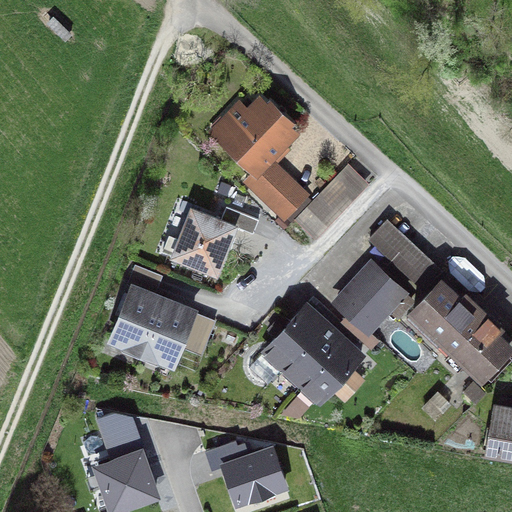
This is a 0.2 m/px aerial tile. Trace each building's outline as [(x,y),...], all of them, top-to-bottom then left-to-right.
[(237,99),(206,131),(253,176),(246,184),(284,221),(306,199),(273,166),(303,136),(260,94),(246,108),(237,99)] [(367,186),(347,167),(296,221),(316,240),(367,186)] [(239,227),(190,208),(169,260),(219,279),(239,227)] [(440,270),(387,222),(373,237),(425,286),(440,270)] [(401,295),(372,266),(340,299),(369,328),(401,295)] [(415,311),(481,372),(509,341),(497,330),(509,317),(474,285),(465,294),(447,277),(436,289),(415,311)] [(142,350),(164,298),(133,285),(112,338),(142,350)] [(164,298),(142,350),(172,362),(193,309),(164,298)] [(286,364),(325,322),(305,304),(267,347),(286,364)] [(325,322),(286,364),(305,381),(344,338),(325,322)] [(344,338),(305,381),(325,401),(365,358),(344,338)] [(129,408),(95,421),(110,461),(144,449),(129,408)] [(511,410),(498,408),(490,450),(511,453),(511,410)] [(275,446),(219,466),(235,511),(239,511),(292,493),(275,446)] [(110,461),(93,466),(108,511),(126,511),(162,501),(144,449),(110,461)]
